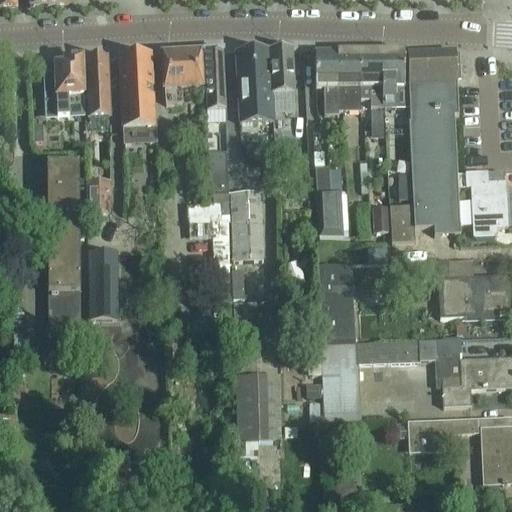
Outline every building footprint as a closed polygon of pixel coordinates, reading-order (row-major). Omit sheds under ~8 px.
[(0,0),(0,13),(17,12),(15,0),(0,0)] [(28,0),(29,10),(68,7),(67,0),(28,0)] [(269,52),(268,52),(270,96),(293,95),(291,51),(270,52),(269,52)] [(270,96),(268,52),(235,54),(239,129),(272,127),(270,96)] [(206,113),(214,112),(226,112),(223,55),(203,56),(206,113)] [(458,120),(455,55),(406,57),(410,127),(408,127),(412,211),(413,233),(433,232),(433,241),(460,239),(454,120),(458,120)] [(200,56),(161,58),(163,94),(165,94),(166,109),(182,108),(181,97),(198,96),(197,93),(202,93),(200,56)] [(337,56),(315,56),(315,94),(325,94),(325,119),(337,119),(337,115),(337,56)] [(359,56),(337,56),(337,115),(359,115),(359,56)] [(381,56),(359,56),(359,104),(369,104),(369,113),(381,113),(381,56)] [(404,56),(381,56),(381,113),(407,113),(407,93),(404,93),(404,56)] [(151,59),(118,61),(123,132),(154,131),(152,100),(144,101),(144,93),(153,92),(151,59)] [(106,61),(85,63),(88,99),(89,123),(100,122),(107,122),(106,98),(109,97),(108,81),(106,61)] [(83,111),(81,63),(54,65),(54,76),(43,77),(44,112),(83,111)] [(33,147),(42,147),(41,130),(32,130),(33,147)] [(223,157),(208,157),(212,208),(227,207),(227,197),(223,197),(223,157)] [(78,167),(46,168),(48,359),(80,359),(78,167)] [(328,173),(315,174),(316,197),(318,241),(340,240),(338,196),(329,197),(328,173)] [(487,177),(466,178),(466,192),(473,192),(474,203),(471,203),(473,241),(496,240),(496,232),(507,232),(505,187),(492,187),(493,196),(488,196),(487,177)] [(109,219),(109,187),(86,187),(87,219),(109,219)] [(307,190),(293,190),(294,199),(299,204),(307,204),(307,190)] [(259,197),(229,199),(232,266),(262,264),(259,197)] [(412,211),(388,212),(390,248),(414,247),(413,233),(412,211)] [(387,212),(375,213),(376,237),(388,236),(387,212)] [(386,253),(368,254),(369,267),(387,266),(386,253)] [(88,255),(87,323),(111,323),(115,323),(116,255),(109,255),(88,255)] [(415,267),(397,268),(398,286),(416,286),(438,285),(439,324),(443,324),(507,322),(511,321),(511,320),(510,281),(490,282),(448,284),(447,265),(415,267)] [(511,362),(459,365),(458,346),(353,350),(350,270),(316,272),(321,390),(321,392),(322,403),(323,428),(357,427),(354,369),(434,365),(435,384),(440,383),(442,392),(442,412),(470,411),(470,395),(511,393),(511,362)] [(242,275),(231,275),(232,305),(243,305),(242,275)] [(229,277),(213,278),(214,327),(216,327),(216,373),(232,373),(230,308),(229,277)] [(255,307),(230,308),(232,373),(234,448),(278,447),(276,381),(257,382),(255,307)] [(321,390),(306,390),(307,403),(322,403),(321,392),(321,390)] [(490,423),(440,425),(441,439),(482,437),(484,489),(506,488),(511,487),(511,433),(511,434),(510,422),(490,423)]
